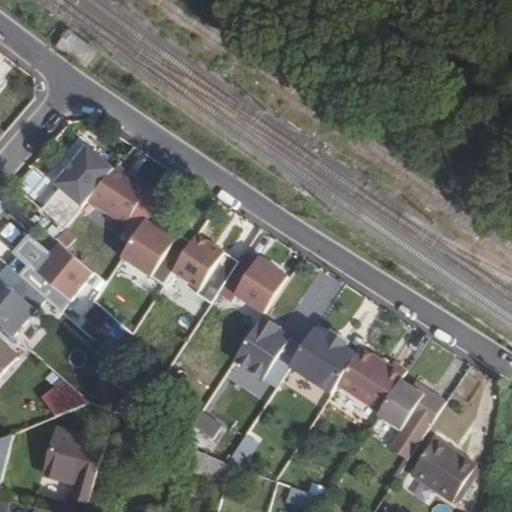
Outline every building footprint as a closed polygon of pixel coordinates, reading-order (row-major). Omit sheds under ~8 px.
[(86,145),(54,182),(58,186),(90,148),(86,145)] [(117,171),(90,148),(58,186),(85,209),(91,202),(117,171)] [(91,202),(128,226),(152,189),(120,168),(117,171),(91,202)] [(29,239),(37,222),(15,212),(7,229),(29,239)] [(149,222),(124,258),(154,278),(178,241),(159,229),(149,222)] [(159,229),(178,241),(181,236),(162,224),(159,229)] [(199,236),(175,272),(202,290),(227,254),(199,236)] [(62,246),(38,272),(68,299),(93,271),(62,246)] [(290,277),(261,258),(237,295),(266,314),(290,277)] [(0,325),(15,339),(46,303),(6,269),(0,276),(0,325)] [(166,297),(196,314),(207,294),(177,277),(166,297)] [(282,327),(265,316),(236,361),(278,388),(292,367),(305,346),(280,330),(282,327)] [(329,336),(317,328),(305,346),(292,367),(334,394),(340,385),(359,356),(346,348),(329,336)] [(333,330),(329,336),(346,348),(350,341),(333,330)] [(0,340),(0,381),(20,359),(0,340)] [(394,366),(365,347),(359,356),(340,385),(383,413),(404,381),(410,371),(397,362),(394,366)] [(383,413),(380,417),(403,432),(391,451),(405,460),(409,462),(449,402),(431,391),(428,396),(417,389),(404,381),(383,413)] [(42,398),(59,419),(91,405),(64,382),(42,398)] [(417,389),(428,396),(431,391),(421,384),(417,389)] [(61,430),(49,476),(79,484),(76,496),(91,500),(94,488),(114,415),(100,409),(92,439),(61,430)] [(202,413),(191,430),(212,443),(223,427),(202,413)] [(249,465),(262,444),(249,436),(236,457),(249,465)] [(0,492),(15,437),(0,443),(0,492)] [(438,440),(414,476),(455,503),(478,466),(438,440)] [(185,446),(179,469),(228,483),(233,467),(228,465),(185,446)] [(389,485),(392,488),(409,462),(405,460),(389,485)] [(332,489),(325,500),(338,503),(343,495),(332,489)] [(325,500),(304,492),(300,505),(323,511),(325,500)]
